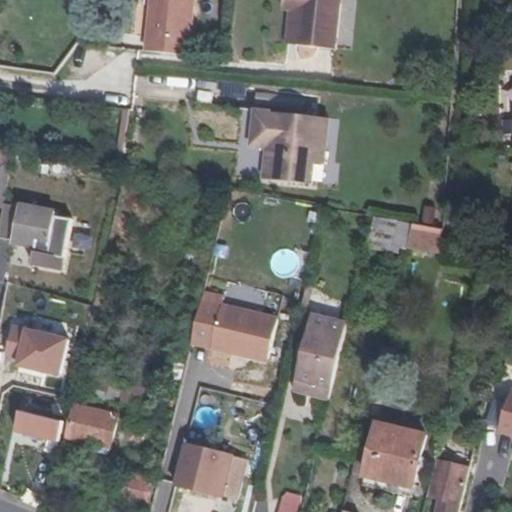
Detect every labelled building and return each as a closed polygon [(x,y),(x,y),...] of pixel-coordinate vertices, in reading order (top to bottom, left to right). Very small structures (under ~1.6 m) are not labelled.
[(194,0),(151,0),(146,51),(189,56),(194,0)] [(341,0),(285,0),(285,11),(289,11),(299,12),(296,46),(337,50),(341,0)] [(296,46),(299,12),(289,11),(286,45),(296,46)] [(122,170),(128,109),(122,109),(115,169),(122,170)] [(331,119),(257,111),(253,146),(269,148),(266,180),(313,185),(316,164),(326,165),(331,119)] [(14,152),(0,148),(0,164),(2,165),(0,176),(0,208),(3,209),(4,203),(14,152)] [(20,206),(4,203),(3,209),(0,227),(0,237),(14,240),(13,243),(37,247),(34,266),(63,271),(73,218),(56,215),(56,212),(20,206)] [(398,221),(375,217),(368,249),(391,253),(392,246),(398,221)] [(415,224),(398,221),(392,246),(408,249),(415,224)] [(442,229),(429,226),(415,224),(408,249),(441,256),(442,229)] [(269,358),(279,319),(223,305),(213,348),(232,353),(233,350),(269,358)] [(349,323),(312,315),(296,380),(297,380),(332,389),(349,323)] [(233,350),(232,353),(268,362),(269,358),(233,350)] [(76,360),(36,352),(33,363),(37,364),(35,375),(49,378),(51,366),(58,368),(73,371),(76,360)] [(73,371),(58,368),(51,366),(49,378),(48,381),(48,384),(70,388),(73,371)] [(125,403),(133,370),(130,369),(121,402),(125,403)] [(149,375),(133,370),(125,403),(140,407),(149,375)] [(332,389),(297,380),(294,393),(330,401),(332,389)] [(511,392),(500,430),(511,434),(511,392)] [(120,416),(76,405),(68,439),(95,445),(111,449),(112,449),(120,416)] [(64,423),(23,412),(18,432),(59,443),(64,423)] [(378,423),(365,477),(415,489),(428,435),(378,423)] [(111,449),(95,445),(93,452),(109,456),(111,449)] [(176,485),(238,501),(249,461),(186,445),(176,485)] [(459,511),(470,468),(437,460),(428,498),(439,500),(436,511),(459,511)] [(156,481),(124,473),(119,494),(137,499),(136,504),(149,507),(156,481)] [(137,499),(119,494),(116,503),(135,508),(136,504),(137,499)]
